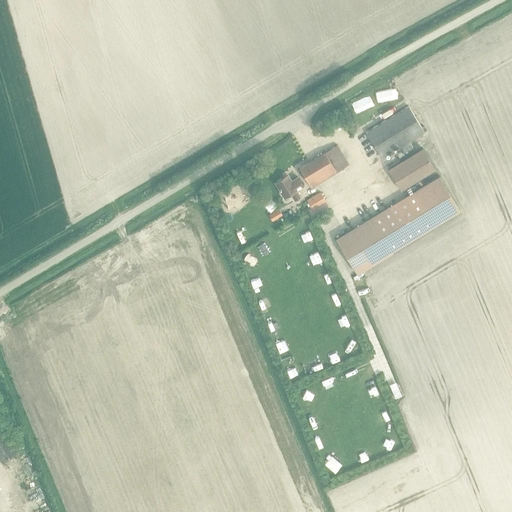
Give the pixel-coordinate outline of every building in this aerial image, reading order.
[(404,152),(412,147),(409,141),(424,132),(408,106),(366,132),(381,158),(400,146),(404,152)] [(298,167),(310,187),(349,164),(337,144),(298,167)] [(388,168),(401,189),(435,168),(422,148),(388,168)] [(297,177),(291,181),(287,175),(275,182),(284,196),(290,193),(294,200),(299,197),(295,191),(303,187),(297,177)] [(338,235),(359,270),(460,210),(439,175),(338,235)] [(306,200),(311,208),(325,200),(320,191),(306,200)] [(268,215),(272,221),(282,215),(278,209),(268,215)] [(312,247),(315,257),(324,254),(320,244),(312,247)] [(385,388),(379,378),(373,381),(379,391),(385,388)] [(396,384),(390,387),(395,397),(401,395),(396,384)] [(392,401),(382,406),(386,415),(396,410),(392,401)] [(0,459),(2,463),(16,454),(0,428),(0,459)]
